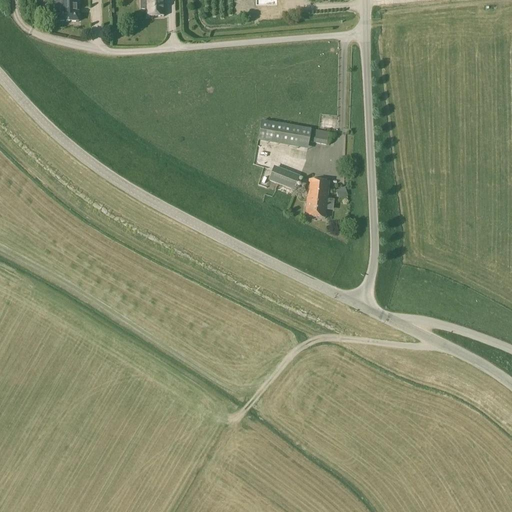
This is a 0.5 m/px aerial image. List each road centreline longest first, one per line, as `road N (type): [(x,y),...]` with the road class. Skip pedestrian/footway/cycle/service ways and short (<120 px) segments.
road 1 (unclassified): [(358,304),(185,220),(86,161),(0,75)]
road 2 (unclassified): [(366,34),(122,52),(30,31)]
road 3 (unclassified): [(358,304),(374,252),(366,34)]
road 4 (unclassified): [(511,385),(393,322)]
road 5 (unclassified): [(393,322),(439,325),(511,350)]
